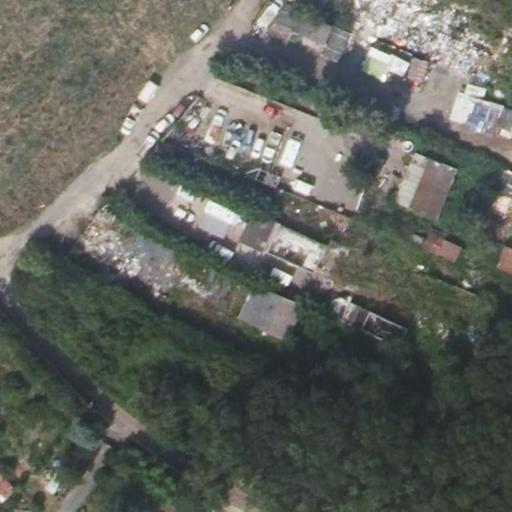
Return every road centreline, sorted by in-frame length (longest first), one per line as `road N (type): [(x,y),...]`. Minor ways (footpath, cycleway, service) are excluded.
road 1 (residential): [(240,0),(151,124),(0,275)]
road 2 (unclassified): [(270,511),(190,466),(93,390),(0,287)]
